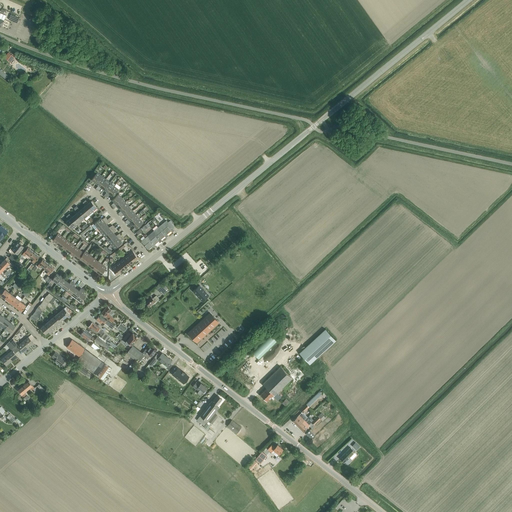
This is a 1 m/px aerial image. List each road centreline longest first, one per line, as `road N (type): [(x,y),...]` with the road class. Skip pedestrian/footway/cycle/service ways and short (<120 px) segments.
road 1 (tertiary): [(469,0),(150,259)]
road 2 (tertiary): [(381,511),(108,290)]
